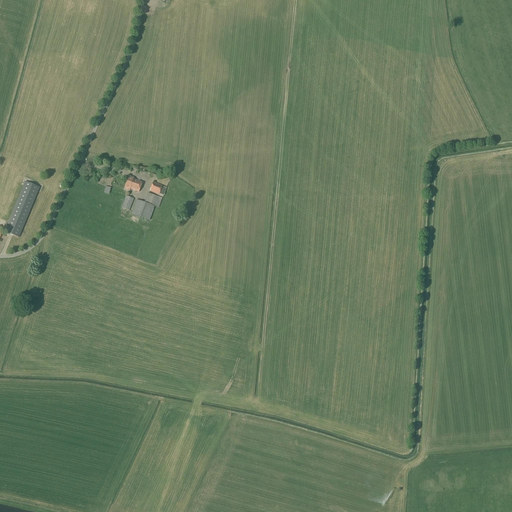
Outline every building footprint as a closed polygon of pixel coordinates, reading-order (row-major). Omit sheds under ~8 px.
[(139,192),(142,183),(133,179),(134,178),(129,177),(124,189),(129,190),(130,189),(139,192)] [(18,238),(39,188),(25,182),(4,232),(18,238)] [(164,196),(166,190),(166,188),(153,183),(150,191),(159,194),(164,196)] [(159,208),(162,199),(157,197),(147,194),(144,203),(136,200),(131,215),(149,221),(154,206),(159,208)] [(129,211),(134,199),(126,196),(121,208),(129,211)]
